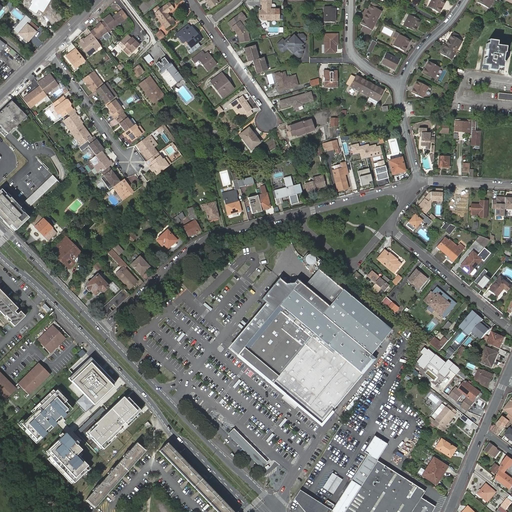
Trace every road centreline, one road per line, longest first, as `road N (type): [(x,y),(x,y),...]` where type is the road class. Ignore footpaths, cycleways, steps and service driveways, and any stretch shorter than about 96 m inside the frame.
road 1 (secondary): [(0,255),(86,333),(251,511)]
road 2 (secondary): [(274,507),(100,330)]
road 3 (residential): [(297,214),(203,239),(100,330)]
road 4 (residential): [(511,329),(388,225)]
road 5 (unknown): [(0,106),(110,0)]
road 6 (secondary): [(100,330),(0,224)]
road 7 (residential): [(46,49),(129,161)]
road 8 (residential): [(297,214),(353,267),(388,225)]
road 9 (residential): [(417,183),(297,214)]
